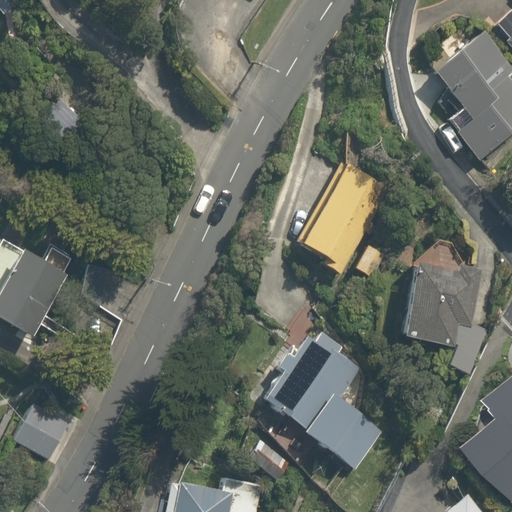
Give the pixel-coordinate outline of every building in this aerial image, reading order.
[(511,21),(492,41),(511,62),(511,21)] [(472,161),(486,150),(484,147),(511,124),(511,94),(494,72),(501,66),(474,32),(417,72),(459,122),(444,135),(472,161)] [(24,122),(44,142),(70,115),(50,95),(24,122)] [(335,153),(286,242),(317,260),(312,268),(329,278),(357,233),(365,237),(394,188),(335,153)] [(0,328),(14,335),(31,302),(45,309),(61,278),(53,274),(61,257),(36,243),(31,254),(0,237),(0,328)] [(378,252),(358,241),(343,266),(364,278),(378,252)] [(449,275),(402,265),(387,332),(397,333),(396,341),(445,346),(438,367),(463,375),(487,326),(462,321),(474,267),(452,262),(449,275)] [(262,364),(271,370),(248,399),(293,428),(289,433),(349,471),(374,432),(332,405),(353,371),(325,354),(330,346),(313,335),(308,343),(297,336),(281,358),(272,351),(262,364)] [(499,416),(463,448),(511,497),(511,379),(486,402),(499,416)] [(63,423),(26,404),(8,440),(44,459),(63,423)] [(213,488),(163,482),(160,511),(254,511),(260,485),(215,479),(213,488)] [(472,511),(458,494),(436,511),(472,511)]
